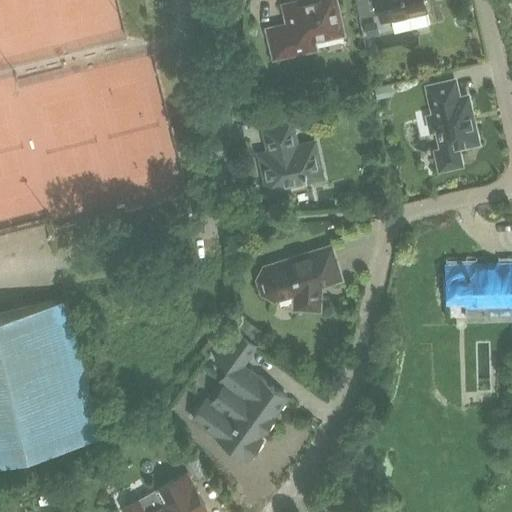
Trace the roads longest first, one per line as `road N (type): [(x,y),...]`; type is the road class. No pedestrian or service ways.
road 1 (residential): [(279,511),(347,395),(392,226),(414,212),(511,185)]
road 2 (unclassified): [(63,267),(214,233),(240,0)]
